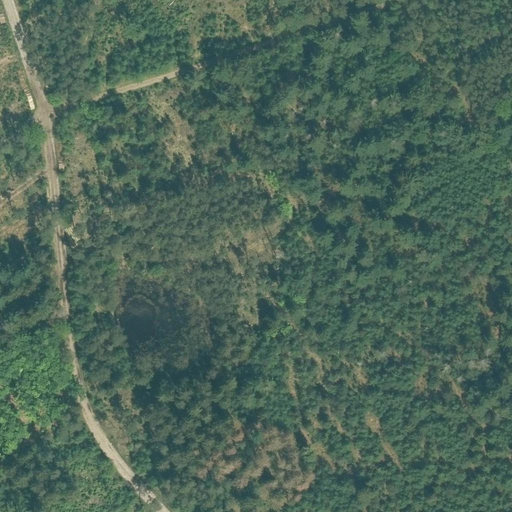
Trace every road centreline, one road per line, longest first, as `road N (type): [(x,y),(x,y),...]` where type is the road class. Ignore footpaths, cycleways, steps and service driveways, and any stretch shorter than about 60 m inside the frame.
road 1 (track): [(161,511),(92,429),(76,385),(41,115)]
road 2 (track): [(84,98),(406,0)]
road 3 (track): [(41,115),(7,0)]
